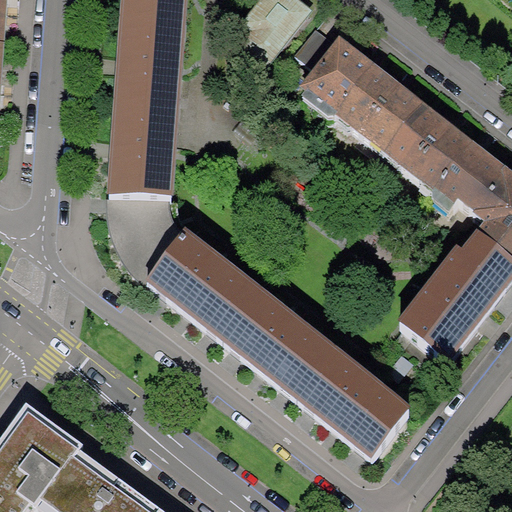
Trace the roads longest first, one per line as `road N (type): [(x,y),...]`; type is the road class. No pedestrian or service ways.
road 1 (residential): [(376,511),(42,256)]
road 2 (secondary): [(254,511),(11,319)]
road 3 (residential): [(42,256),(61,0)]
road 4 (residential): [(511,352),(387,511)]
road 5 (residential): [(353,0),(511,120)]
